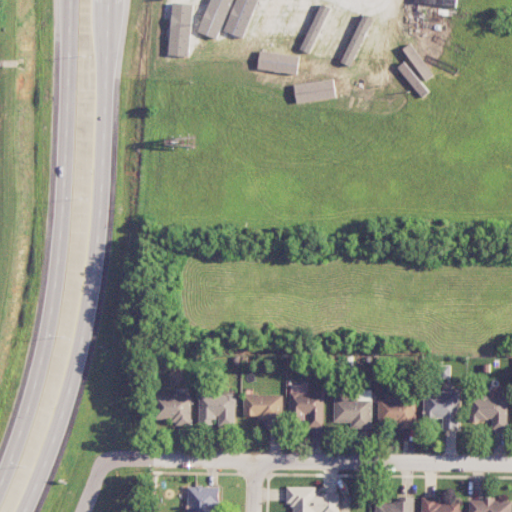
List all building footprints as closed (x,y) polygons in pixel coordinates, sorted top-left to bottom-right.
[(210,0),(204,17),(223,24),(232,0),(210,0)] [(266,0),(252,33),(268,40),(286,0),(266,0)] [(298,0),(288,26),(305,33),(316,6),(301,0),(298,0)] [(321,0),(306,45),(316,49),(332,3),(323,0),(321,0)] [(193,3),(172,3),(170,55),(191,56),(193,3)] [(315,55),(324,59),(345,14),(335,10),(315,55)] [(358,19),(348,15),(330,65),(339,69),(358,19)] [(360,57),(369,22),(358,20),(350,55),(360,57)] [(358,59),(367,63),(381,26),(372,23),(358,59)] [(284,92),(290,74),(258,65),(253,82),(284,92)] [(303,87),(307,105),(350,94),(345,77),(303,87)] [(325,427),(324,393),(308,393),(308,384),(290,384),(290,421),(308,420),(308,427),(325,427)] [(507,428),(508,389),(498,389),(498,397),(471,396),(470,421),(492,421),(492,428),(507,428)] [(424,418),(443,418),(443,429),(459,428),(458,391),(424,392),(424,418)] [(191,394),(158,395),(158,419),(173,418),(174,425),(192,425),(191,394)] [(283,395),(244,394),(244,417),(267,417),(267,427),(283,427),(283,395)] [(199,395),(199,425),(213,425),(213,416),(218,416),(219,428),(235,428),(235,395),(199,395)] [(334,422),(351,422),(351,428),(372,428),(372,399),(334,399),(334,422)] [(379,399),(378,426),(416,427),(417,399),(379,399)] [(219,486),(187,487),(187,511),(214,511),(214,510),(220,510),(219,486)] [(338,511),(339,493),(316,493),(316,487),(287,487),(287,505),(293,505),(292,511),(338,511)] [(413,511),(414,497),(397,496),(397,502),(376,502),(375,511),(413,511)] [(422,497),(421,511),(459,511),(460,503),(438,503),(438,497),(422,497)] [(511,511),(511,500),(470,499),(469,511),(511,511)]
